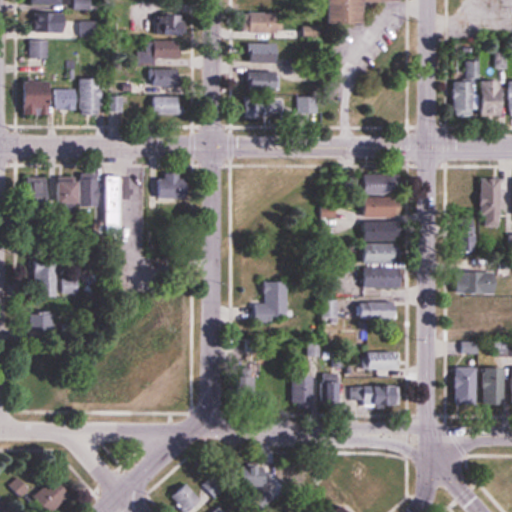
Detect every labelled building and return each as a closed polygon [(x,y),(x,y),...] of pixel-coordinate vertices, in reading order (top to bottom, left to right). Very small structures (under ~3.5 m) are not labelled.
[(366,0),(330,0),(331,22),(367,22),(366,0)] [(53,30),(73,30),(73,11),(53,11),(53,30)] [(189,11),(160,11),(160,32),(189,32),(189,11)] [(248,33),(283,33),(283,19),(248,19),(248,33)] [(50,39),(30,39),(30,57),(50,57),(50,39)] [(280,61),(280,41),(250,41),(250,61),(280,61)] [(474,116),(475,65),(466,65),(466,81),(454,81),(454,116),(474,116)] [(180,68),(153,70),(154,87),(181,85),(180,68)] [(246,89),(280,89),(280,72),(246,72),(246,89)] [(102,114),(102,77),(81,77),(81,88),(54,88),(54,81),(26,81),(26,114),(53,114),(53,110),(83,110),(83,114),(102,114)] [(483,115),(505,115),(505,80),(483,80),(483,115)] [(124,112),(124,96),(108,96),(108,112),(124,112)] [(184,116),(185,97),(153,96),(152,116),(184,116)] [(286,97),(245,97),(245,114),(286,114),(286,97)] [(315,113),(315,97),(299,97),(299,113),(315,113)] [(365,196),(365,218),(402,218),(402,174),(364,173),(364,196),(365,196)] [(101,176),(61,177),(62,206),(102,204),(101,176)] [(473,177),(453,177),(453,204),(473,204),(473,177)] [(50,178),(28,178),(28,212),(50,212),(50,178)] [(483,219),(503,219),(503,179),(483,179),(483,219)] [(365,243),(364,243),(363,262),(402,263),(403,224),(366,224),(365,243)] [(121,230),(113,227),(111,232),(119,235),(121,230)] [(34,297),(56,297),(56,259),(34,259),(34,297)] [(407,287),(407,268),(363,268),(363,287),(407,287)] [(456,294),(500,294),(500,272),(456,272),(456,294)] [(63,294),(79,294),(79,277),(63,277),(63,294)] [(319,322),(335,324),(338,299),(322,298),(319,322)] [(399,301),(357,301),(357,319),(399,319),(399,301)] [(458,327),(506,327),(506,334),(511,334),(511,322),(500,322),(500,309),(458,309),(458,327)] [(36,313),(36,338),(53,338),(53,313),(36,313)] [(159,361),(145,348),(132,361),(146,374),(159,361)] [(399,351),(360,351),(360,369),(399,369),(399,351)] [(478,404),(478,367),(454,367),(454,404),(478,404)] [(482,405),(511,404),(511,368),(508,369),(508,368),(481,369),(482,405)] [(340,402),(340,373),(322,373),(322,402),(340,402)] [(295,374),(295,409),(315,409),(315,374),(295,374)] [(353,385),(353,405),(402,405),(402,385),(353,385)] [(352,504),(342,511),(364,511),(390,492),(376,475),(347,499),(352,504)] [(36,495),(51,511),(72,495),(58,478),(36,495)] [(200,511),(200,487),(176,487),(176,511),(200,511)]
